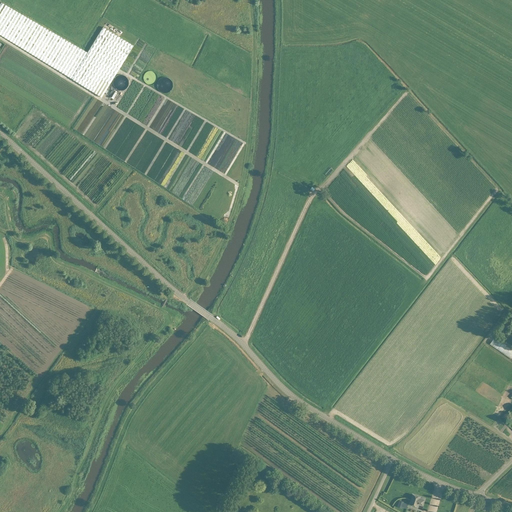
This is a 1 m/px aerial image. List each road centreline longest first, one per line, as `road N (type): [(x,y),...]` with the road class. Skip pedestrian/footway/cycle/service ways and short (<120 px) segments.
road 1 (unclassified): [(393,458),(285,390),(231,333),(0,134)]
road 2 (track): [(213,319),(263,202),(278,0)]
